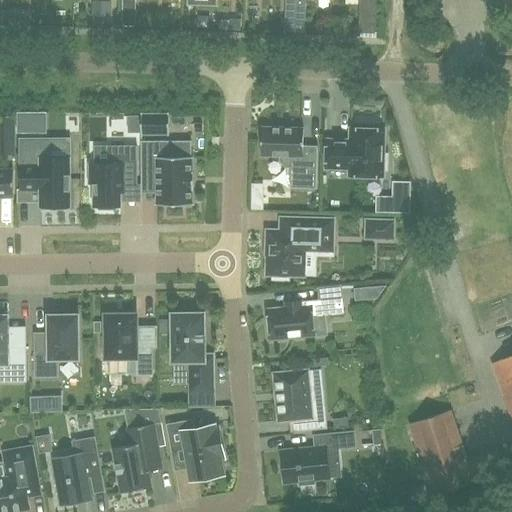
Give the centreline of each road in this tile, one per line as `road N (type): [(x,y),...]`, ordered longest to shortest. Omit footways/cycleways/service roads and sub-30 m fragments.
road 1 (residential): [(229,263),(248,485),(239,503),(221,511)]
road 2 (residential): [(236,67),(0,59)]
road 3 (residential): [(469,74),(236,67)]
road 4 (residential): [(0,266),(229,263)]
road 5 (residential): [(236,67),(229,263)]
